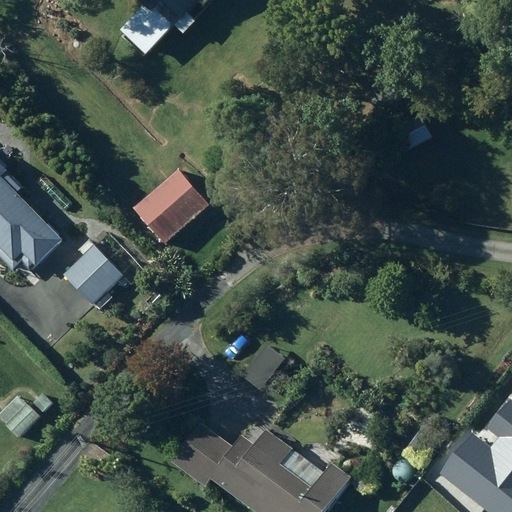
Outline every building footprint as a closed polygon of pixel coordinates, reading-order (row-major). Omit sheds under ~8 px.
[(134,0),(142,7),(116,34),(143,59),(171,29),(180,38),(192,26),(183,17),(193,6),(198,11),(207,0),(134,0)] [(399,76),(371,93),(383,111),(410,94),(399,76)] [(427,111),(404,124),(422,156),(445,143),(427,111)] [(0,266),(9,275),(18,266),(26,274),(58,244),(13,196),(19,190),(0,169),(0,266)] [(176,171),(131,209),(162,246),(207,208),(176,171)] [(76,251),(82,258),(62,276),(90,307),(91,306),(97,312),(110,301),(104,294),(121,279),(87,241),(76,251)] [(362,341),(349,349),(365,373),(378,365),(362,341)] [(250,374),(267,390),(291,363),(273,348),(250,374)] [(42,395),(32,405),(42,414),(51,404),(42,395)] [(16,398),(0,413),(0,422),(15,439),(36,419),(16,398)] [(451,436),(435,422),(409,451),(425,465),(451,436)] [(215,486),(249,511),(323,511),(348,480),(329,465),(321,476),(263,432),(251,448),(238,439),(230,450),(198,426),(169,465),(209,494),(215,486)]
